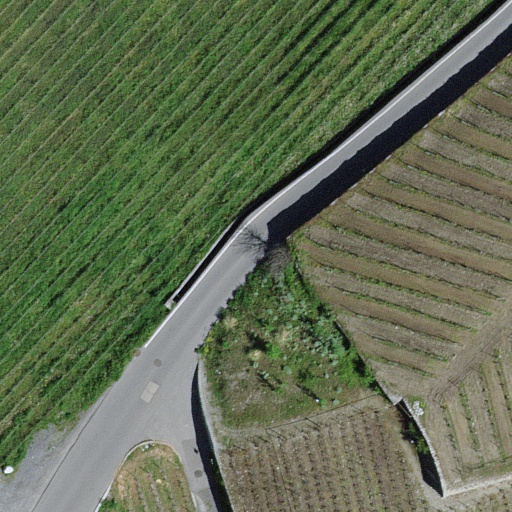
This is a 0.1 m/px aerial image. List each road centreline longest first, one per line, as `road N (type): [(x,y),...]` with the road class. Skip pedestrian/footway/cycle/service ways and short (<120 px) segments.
road 1 (tertiary): [(139,391),(253,246),(511,19)]
road 2 (unclassified): [(139,391),(184,425),(211,511)]
road 3 (tertiary): [(61,511),(139,391)]
